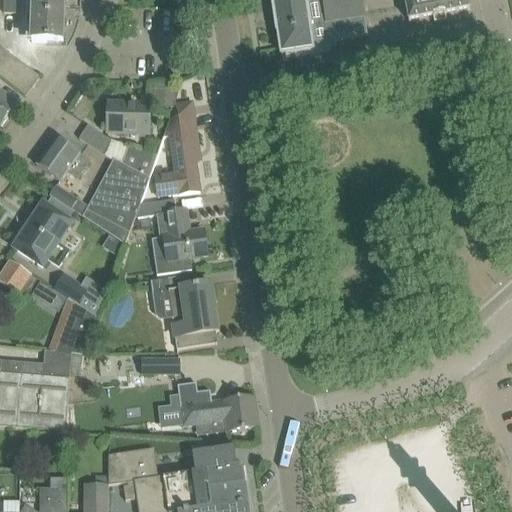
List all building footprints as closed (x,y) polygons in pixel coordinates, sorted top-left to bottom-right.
[(32,0),(33,8),(32,43),(64,44),(65,9),(65,0),(32,0)] [(306,0),(273,0),(281,56),(332,48),(324,0),(314,0),(306,1),(306,0)] [(324,0),(332,48),(336,48),(336,42),(367,37),(366,30),(361,0),(324,0)] [(404,0),(409,22),(434,18),(434,19),(446,16),(445,15),(470,11),(467,0),(404,0)] [(18,16),(18,5),(5,5),(5,15),(18,16)] [(2,50),(0,53),(0,73),(12,58),(2,50)] [(317,55),(307,57),(309,70),(318,68),(317,55)] [(12,58),(0,73),(0,77),(7,83),(14,74),(21,65),(12,58)] [(40,79),(21,65),(14,74),(33,88),(40,79)] [(14,74),(7,83),(26,97),(33,88),(14,74)] [(150,112),(173,113),(175,107),(180,88),(157,87),(156,103),(150,105),(109,104),(108,134),(149,135),(150,112)] [(0,130),(18,107),(0,92),(0,130)] [(175,107),(173,113),(164,140),(170,139),(175,175),(166,176),(154,177),(157,199),(177,196),(177,197),(200,194),(195,154),(200,153),(194,105),(175,107)] [(80,140),(114,162),(150,181),(159,158),(110,142),(88,127),(80,140)] [(37,167),(54,179),(61,184),(68,173),(78,181),(91,163),(58,139),(37,167)] [(135,221),(140,206),(150,181),(114,162),(107,175),(88,209),(57,188),(50,199),(52,200),(75,215),(111,238),(125,247),(135,221)] [(52,200),(47,208),(62,218),(69,223),(75,215),(52,200)] [(140,206),(135,221),(154,218),(162,216),(165,236),(161,237),(162,240),(152,241),(157,277),(192,273),(191,260),(207,258),(204,232),(190,234),(187,212),(177,214),(175,201),(155,204),(140,206)] [(24,228),(12,245),(17,248),(15,251),(32,262),(44,270),(49,263),(60,270),(70,255),(57,247),(65,235),(71,226),(70,226),(71,224),(69,223),(62,218),(47,208),(46,207),(44,206),(30,228),(28,231),(24,228)] [(111,238),(104,250),(117,259),(125,247),(111,238)] [(24,298),(33,289),(40,282),(11,263),(0,279),(0,283),(19,296),(20,295),(24,298)] [(116,271),(112,283),(124,286),(127,274),(116,271)] [(54,292),(75,304),(97,319),(108,293),(86,279),(82,287),(64,276),(54,292)] [(176,341),(177,351),(218,345),(216,333),(218,333),(211,285),(203,287),(202,276),(152,283),(154,296),(169,293),(174,327),(172,327),(173,342),(176,341)] [(73,355),(56,354),(45,353),(44,366),(0,363),(0,428),(67,433),(72,377),(73,355)] [(73,355),(72,377),(82,378),(84,356),(73,355)] [(142,362),(142,378),(181,377),(181,362),(142,362)] [(511,376),(493,381),(511,426),(511,376)] [(196,385),(178,388),(179,397),(180,408),(183,429),(226,424),(227,434),(240,433),(260,430),(256,398),(236,401),(212,404),(210,392),(197,394),(196,385)] [(109,457),(109,487),(128,485),(128,488),(124,489),(126,503),(138,501),(139,511),(249,511),(243,467),(237,467),(234,449),(210,453),(193,455),(195,473),(176,476),(158,479),(154,451),(109,457)] [(108,511),(109,487),(95,487),(94,511),(108,511)] [(69,491),(52,491),(52,511),(68,511),(69,491)]
